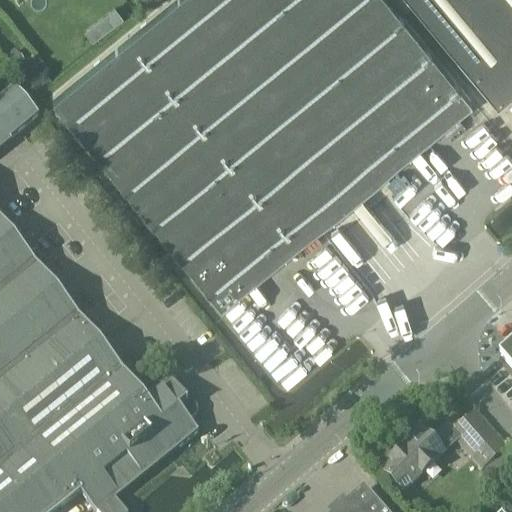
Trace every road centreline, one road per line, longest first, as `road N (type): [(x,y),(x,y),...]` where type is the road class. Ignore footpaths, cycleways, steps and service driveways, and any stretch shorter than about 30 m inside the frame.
road 1 (unclassified): [(244,511),(440,341)]
road 2 (unknown): [(508,282),(477,244),(459,151)]
